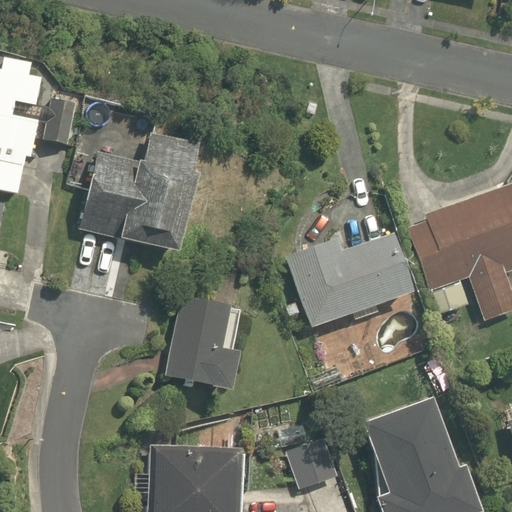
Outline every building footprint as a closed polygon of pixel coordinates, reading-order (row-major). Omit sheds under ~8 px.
[(0,191),(14,194),(22,155),(27,156),(34,121),(10,116),(13,101),(32,105),(37,80),(27,78),(29,65),(2,59),(0,67),(0,191)] [(64,147),(72,106),(47,101),(40,142),(64,147)] [(78,230),(173,253),(192,178),(187,177),(194,147),(147,136),(139,166),(96,155),(78,230)] [(467,279),(482,322),(511,311),(511,298),(504,275),(511,271),(511,190),(511,191),(510,185),(423,215),(426,223),(406,230),(435,316),(465,305),(457,282),(467,279)] [(283,260),(307,329),(407,294),(386,236),(336,254),(333,243),(283,260)] [(225,306),(176,296),(159,377),(224,390),(231,354),(215,351),(225,306)] [(487,373),(497,369),(492,357),(482,361),(487,373)] [(372,499),(376,511),(475,511),(459,467),(453,469),(428,400),(359,425),(384,494),(372,499)] [(296,491),(297,492),(335,479),(322,440),(284,453),(296,491)] [(145,511),(234,511),(237,450),(148,447),(145,511)]
